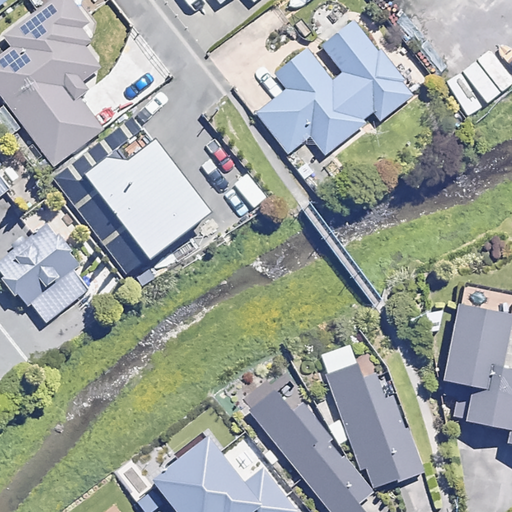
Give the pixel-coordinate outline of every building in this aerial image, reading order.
[(42,0),(0,29),(0,94),(48,162),(100,128),(78,96),(82,8),(76,0),(42,0)] [(274,88),(246,107),(275,148),(304,128),(316,145),(398,87),(348,17),(265,75),(274,88)] [(163,128),(95,176),(162,261),(230,207),(163,128)] [(47,193),(26,166),(7,180),(28,208),(47,193)] [(58,209),(0,250),(0,287),(29,329),(60,307),(46,288),(91,256),(58,209)] [(511,419),(511,437),(510,447),(511,447),(511,309),(450,301),(438,380),(484,386),(481,416),(511,419)] [(363,361),(314,375),(334,444),(373,495),(402,483),(363,361)] [(236,410),(314,511),(360,511),(366,507),(312,439),(323,431),(281,381),(236,410)]
